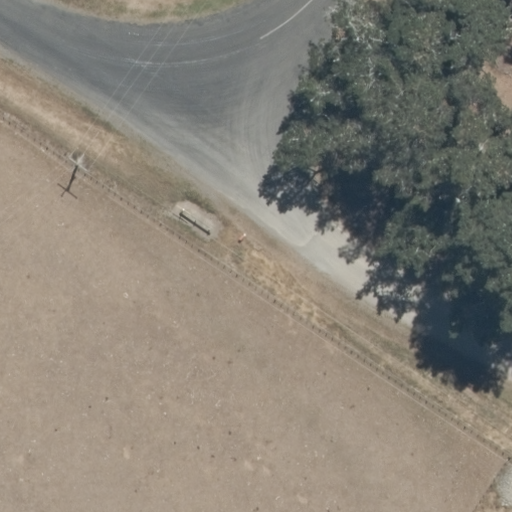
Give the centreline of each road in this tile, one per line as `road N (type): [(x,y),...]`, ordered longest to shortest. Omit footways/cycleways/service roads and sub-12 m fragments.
road 1 (residential): [(213,161),(511,358)]
road 2 (residential): [(0,18),(213,161)]
road 3 (residential): [(213,161),(321,0)]
